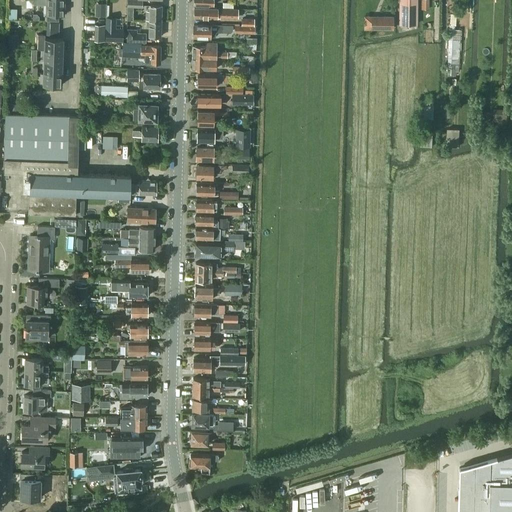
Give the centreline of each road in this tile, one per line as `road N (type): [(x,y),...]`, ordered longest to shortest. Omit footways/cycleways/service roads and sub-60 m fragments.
road 1 (tertiary): [(185,511),(170,434),(182,0)]
road 2 (residential): [(1,368),(0,242)]
